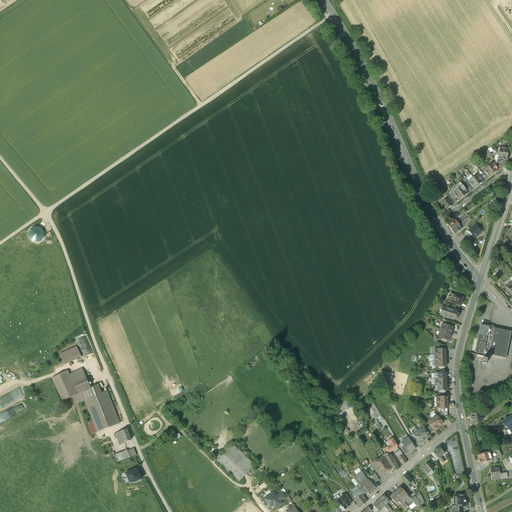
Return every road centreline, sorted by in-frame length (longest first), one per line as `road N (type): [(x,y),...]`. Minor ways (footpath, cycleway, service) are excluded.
road 1 (track): [(45,212),(333,14)]
road 2 (secondary): [(437,220),(323,0)]
road 3 (residential): [(169,511),(90,330)]
road 4 (secondary): [(461,420),(459,343),(479,279)]
road 5 (residential): [(461,420),(357,511)]
road 6 (track): [(201,105),(123,0)]
road 7 (track): [(90,330),(45,212)]
